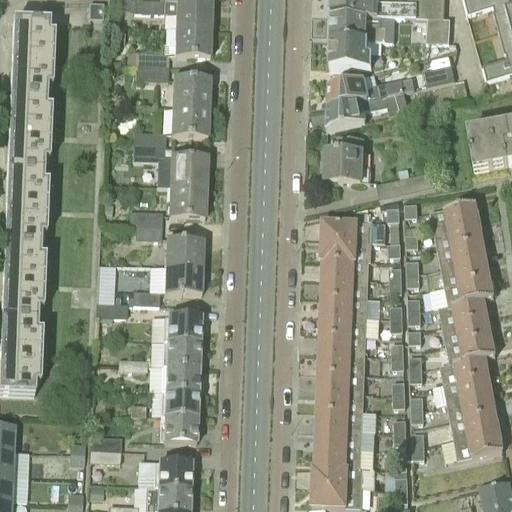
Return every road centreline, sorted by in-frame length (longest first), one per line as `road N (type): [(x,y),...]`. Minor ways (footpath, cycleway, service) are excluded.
road 1 (residential): [(282,511),(300,0)]
road 2 (residential): [(241,0),(223,511)]
road 3 (tertiary): [(253,511),(270,0)]
